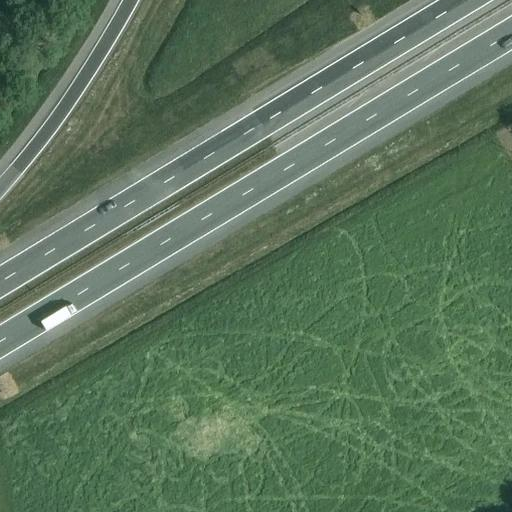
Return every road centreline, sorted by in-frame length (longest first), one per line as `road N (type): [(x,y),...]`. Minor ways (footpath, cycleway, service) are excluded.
road 1 (motorway): [(0,343),(511,31)]
road 2 (motorway): [(467,0),(0,283)]
road 3 (motorway): [(129,0),(93,64),(0,190)]
